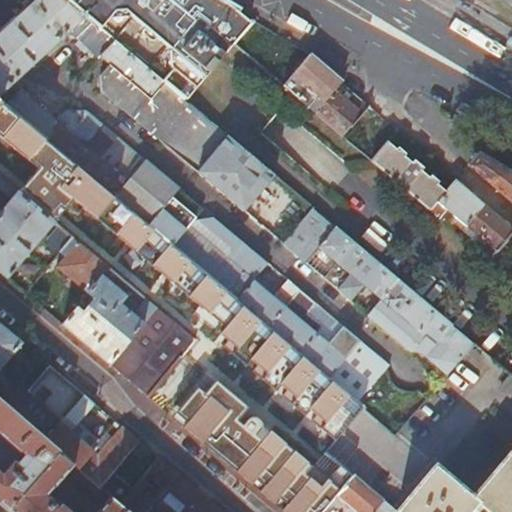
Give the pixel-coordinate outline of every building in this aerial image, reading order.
[(35,0),(9,25),(0,33),(0,100),(327,375),(360,340),(342,325),(328,341),(318,333),(319,331),(317,330),(321,325),(307,313),(315,302),(288,278),(279,289),(290,299),(284,305),(253,278),(258,273),(268,262),(212,216),(194,220),(170,199),(179,188),(86,110),(66,111),(57,121),(54,119),(51,109),(24,85),(20,90),(13,84),(68,33),(80,39),(99,59),(103,57),(111,64),(102,76),(103,92),(171,148),(201,113),(187,101),(173,89),(150,70),(67,0),(35,0)] [(67,0),(150,70),(173,89),(187,101),(236,44),(256,21),(220,0),(67,0)] [(312,55),(256,21),(236,44),(285,83),(312,55)] [(342,82),(312,55),(285,83),(297,94),(306,83),(326,99),(336,88),(342,82)] [(326,99),(315,110),(340,133),(348,140),(351,136),(347,132),(353,126),(370,105),(365,101),(359,107),(336,88),(326,99)] [(0,138),(38,171),(20,193),(54,222),(73,200),(227,330),(221,336),(229,341),(224,348),(335,443),(362,405),(359,402),(327,375),(0,100),(0,138)] [(368,141),(360,150),(372,160),(389,141),(399,130),(370,105),(353,126),(368,141)] [(280,111),(264,130),(334,188),(350,169),(280,111)] [(228,136),(201,113),(171,148),(198,171),(228,136)] [(245,211),(275,175),(228,136),(198,171),(245,211)] [(389,141),(372,160),(431,210),(447,192),(389,141)] [(472,167),(511,201),(511,174),(481,156),(472,167)] [(20,193),(0,176),(0,272),(8,279),(54,222),(20,193)] [(431,210),(443,221),(448,216),(474,238),(469,243),(490,261),(511,234),(511,227),(457,180),(431,210)] [(212,216),(179,188),(170,199),(194,220),(212,216)] [(431,373),(440,381),(441,382),(474,343),(313,208),(283,243),(305,261),(353,301),(366,286),(383,301),(370,316),(410,350),(420,352),(426,355),(431,373)] [(150,398),(195,341),(145,299),(137,310),(140,313),(136,317),(120,304),(125,296),(106,279),(112,271),(73,238),(61,252),(65,256),(57,266),(94,298),(89,303),(84,299),(83,300),(88,305),(84,311),(78,306),(62,325),(150,398)] [(290,299),(279,289),(258,273),(253,278),(284,305),(290,299)] [(0,325),(0,369),(22,344),(0,325)] [(390,365),(360,340),(327,375),(359,402),(390,365)] [(49,366),(12,411),(59,453),(125,511),(126,511),(221,511),(158,458),(132,489),(114,473),(136,447),(140,451),(144,446),(122,428),(99,455),(61,423),(83,396),(49,366)] [(511,394),(511,375),(502,386),(511,394)] [(0,500),(10,509),(59,453),(12,411),(0,400),(0,500)] [(511,511),(511,451),(473,498),(480,504),(489,511),(511,511)] [(124,511),(125,511),(59,453),(10,509),(13,511),(124,511)] [(398,511),(473,511),(480,504),(473,498),(434,465),(396,511),(398,511)] [(354,475),(337,494),(358,511),(398,511),(396,511),(354,475)]
